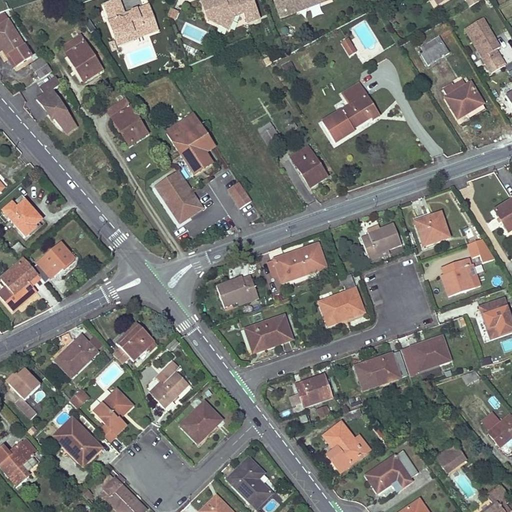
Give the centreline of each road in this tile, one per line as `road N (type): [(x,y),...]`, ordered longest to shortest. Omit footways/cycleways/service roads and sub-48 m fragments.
road 1 (residential): [(150,280),(511,149)]
road 2 (unknown): [(183,267),(57,53)]
road 3 (tertiary): [(0,102),(150,280)]
road 4 (residential): [(395,291),(406,322),(232,384)]
road 5 (unclassified): [(0,347),(150,280)]
road 6 (residential): [(148,469),(165,482),(189,482),(259,418)]
road 7 (tertiary): [(150,280),(232,384)]
